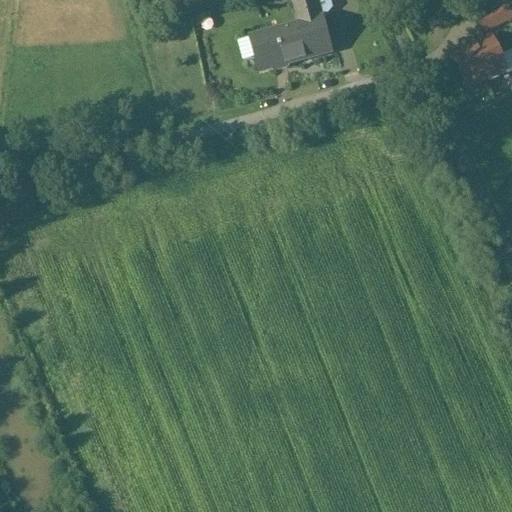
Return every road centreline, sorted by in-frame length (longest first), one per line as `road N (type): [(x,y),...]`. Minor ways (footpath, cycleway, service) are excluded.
road 1 (unclassified): [(412,72),(223,128),(0,169)]
road 2 (unclassified): [(511,272),(412,72)]
